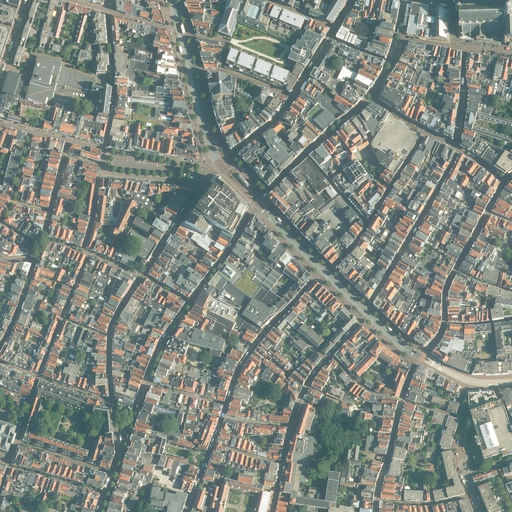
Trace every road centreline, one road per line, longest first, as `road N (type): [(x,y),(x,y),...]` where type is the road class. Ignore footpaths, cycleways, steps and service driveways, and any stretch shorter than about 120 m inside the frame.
road 1 (residential): [(324,272),(240,364),(188,511)]
road 2 (residential): [(364,311),(306,384),(272,511)]
road 3 (tertiary): [(511,381),(467,380),(420,357),(364,311)]
road 4 (tertiary): [(324,272),(219,162)]
road 5 (tertiary): [(219,162),(177,28)]
road 6 (residential): [(38,376),(88,253),(82,250)]
road 7 (residential): [(219,162),(200,185),(101,172)]
